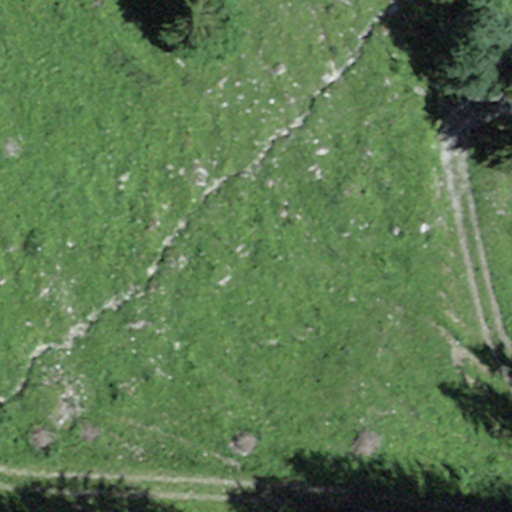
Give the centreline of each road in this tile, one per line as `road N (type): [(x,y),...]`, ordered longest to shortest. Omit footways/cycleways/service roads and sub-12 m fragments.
road 1 (track): [(0,481),(305,496),(413,511)]
road 2 (track): [(511,368),(463,216),(455,151),(482,118),(511,113)]
